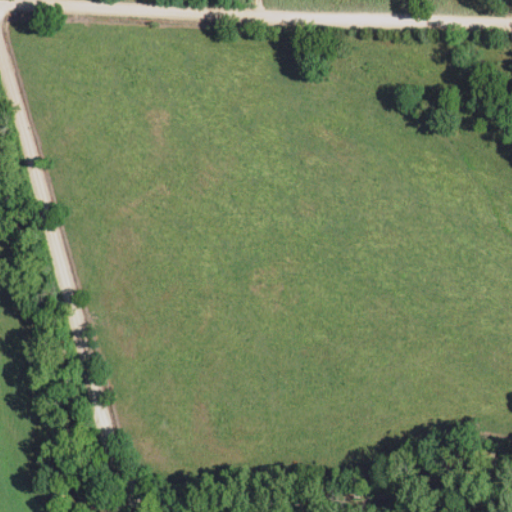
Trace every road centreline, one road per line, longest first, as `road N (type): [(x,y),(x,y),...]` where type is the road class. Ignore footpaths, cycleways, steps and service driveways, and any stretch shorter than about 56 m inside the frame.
road 1 (residential): [(511,21),(0,2)]
road 2 (residential): [(147,511),(110,440),(34,107),(0,27)]
